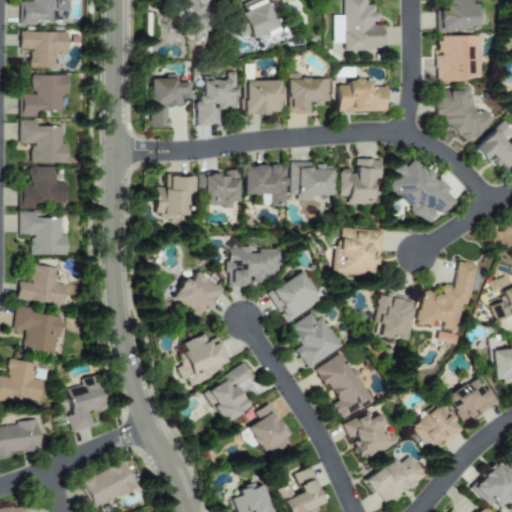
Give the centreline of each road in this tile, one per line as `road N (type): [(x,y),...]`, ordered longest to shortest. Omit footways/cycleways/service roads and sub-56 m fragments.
road 1 (tertiary): [(190,511),(135,391),(120,312),(119,0)]
road 2 (residential): [(117,155),(406,135),(460,168),(491,208)]
road 3 (residential): [(354,511),(323,448),(244,327)]
road 4 (residential): [(0,489),(150,430)]
road 5 (residential): [(411,0),(406,135)]
road 6 (residential): [(423,511),(477,448),(511,422)]
